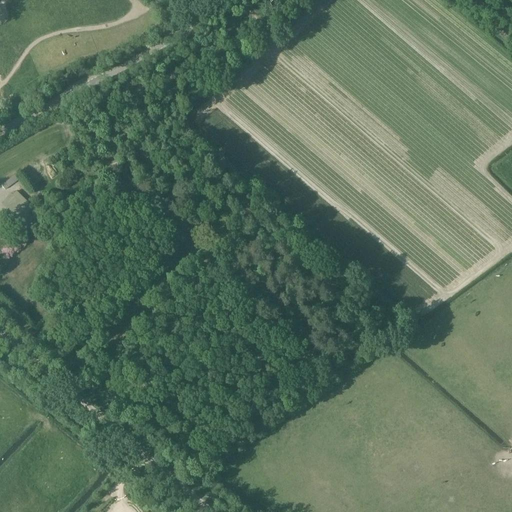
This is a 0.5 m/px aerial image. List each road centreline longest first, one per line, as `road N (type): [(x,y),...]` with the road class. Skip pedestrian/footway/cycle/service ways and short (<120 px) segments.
road 1 (track): [(210,511),(0,332)]
road 2 (unclassified): [(0,131),(138,57),(222,0)]
